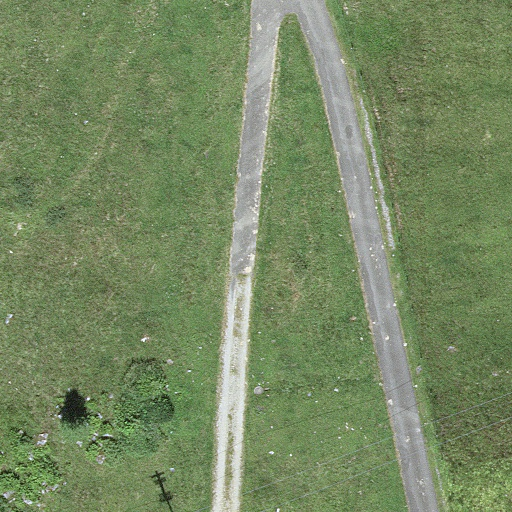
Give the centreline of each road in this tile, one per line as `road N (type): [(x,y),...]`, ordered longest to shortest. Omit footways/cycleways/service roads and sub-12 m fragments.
road 1 (track): [(319,0),(366,162),(442,511)]
road 2 (track): [(270,0),(239,511)]
